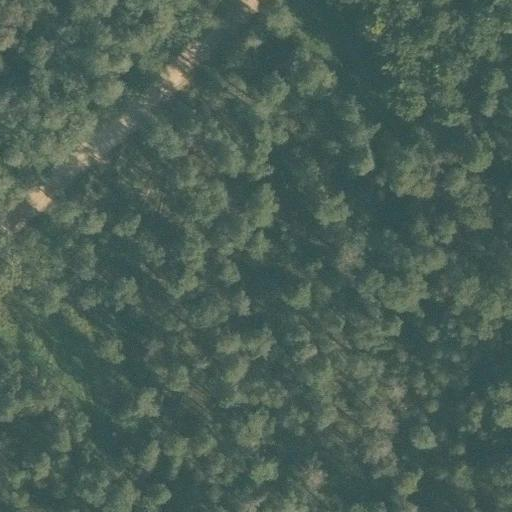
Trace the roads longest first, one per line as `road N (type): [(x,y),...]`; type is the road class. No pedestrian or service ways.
road 1 (track): [(239,0),(164,79),(0,222)]
road 2 (track): [(0,316),(194,511)]
